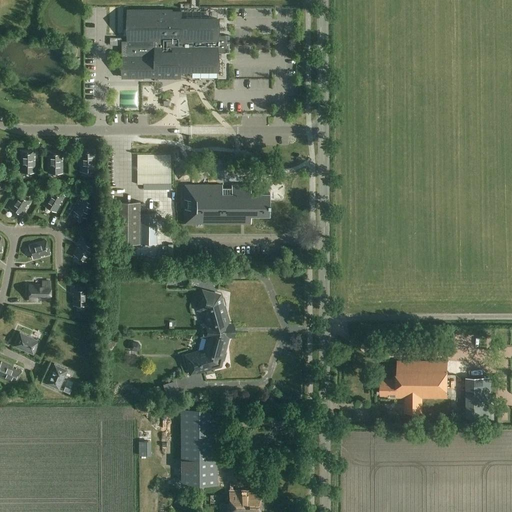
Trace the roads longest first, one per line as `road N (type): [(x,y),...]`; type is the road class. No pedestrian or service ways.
road 1 (tertiary): [(324,320),(324,0)]
road 2 (tertiary): [(325,511),(324,320)]
road 3 (unclassified): [(511,316),(324,320)]
